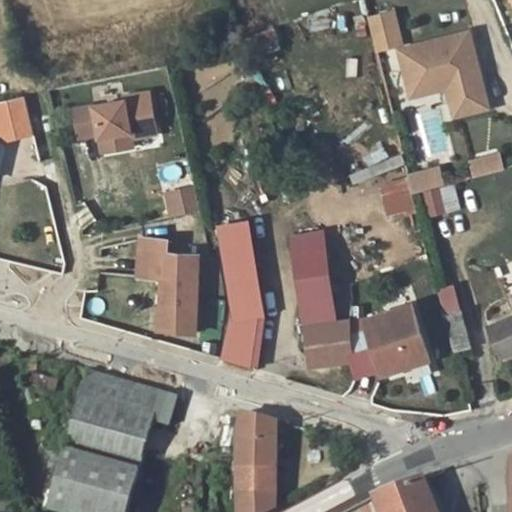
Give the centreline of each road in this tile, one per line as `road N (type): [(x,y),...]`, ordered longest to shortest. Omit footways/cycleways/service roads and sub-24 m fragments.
road 1 (unclassified): [(423,454),(387,431),(56,337)]
road 2 (residential): [(56,337),(76,267),(54,169)]
road 3 (residential): [(304,511),(423,454)]
